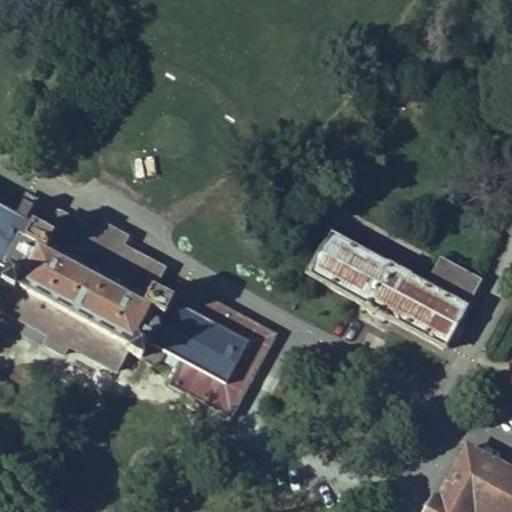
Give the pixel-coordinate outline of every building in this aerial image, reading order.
[(0,209),(0,310),(26,325),(45,335),(40,344),(62,356),(67,347),(114,373),(126,351),(156,369),(163,356),(179,365),(220,387),(245,340),(170,302),(150,291),(162,270),(121,247),(125,239),(107,229),(102,239),(26,196),(15,217),(0,209)] [(308,274),(444,348),(468,304),(427,282),(330,230),(308,274)] [(481,282),(439,260),(427,282),(468,304),(481,282)] [(180,284),(170,302),(245,340),(251,343),(259,347),(268,332),(180,284)] [(45,335),(26,325),(21,334),(40,344),(45,335)] [(220,387),(179,365),(168,385),(230,418),(275,336),(268,332),(259,347),(251,343),(245,340),(220,387)] [(471,511),(473,508),(481,511),(511,511),(511,475),(465,449),(438,498),(435,497),(426,511),(471,511)]
